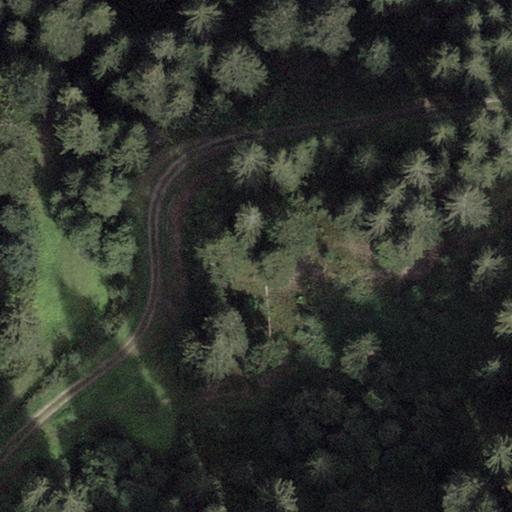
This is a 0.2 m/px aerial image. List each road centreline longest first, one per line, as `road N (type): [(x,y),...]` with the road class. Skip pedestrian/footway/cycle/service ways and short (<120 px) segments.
road 1 (track): [(0,443),(121,347),(148,310),(151,226),(175,182),(249,125),(511,91)]
road 2 (track): [(0,427),(86,316),(92,277),(50,178),(50,115),(80,77),(208,0)]
